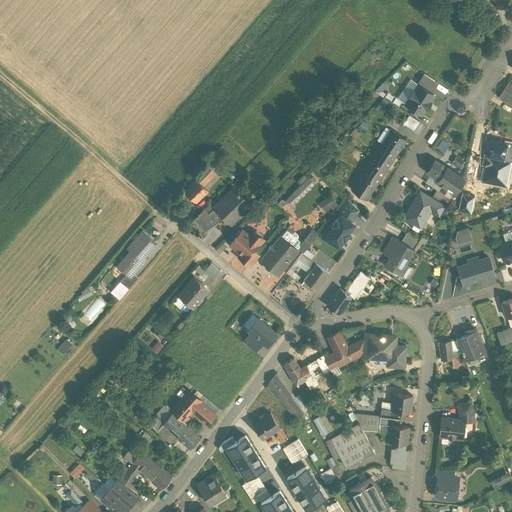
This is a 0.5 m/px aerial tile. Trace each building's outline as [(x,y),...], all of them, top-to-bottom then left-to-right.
[(419,83),(431,91),(438,81),(425,73),(419,83)] [(511,83),(508,81),(499,95),(511,103),(511,83)] [(406,102),(421,113),(434,94),(431,91),(419,83),(406,102)] [(411,113),(405,121),(415,127),(420,119),(411,113)] [(406,137),(391,127),(381,142),(396,152),(406,137)] [(507,143),(491,139),(487,154),(503,158),(507,143)] [(396,152),(381,142),(371,157),(386,167),(396,152)] [(486,164),(482,180),(506,185),(511,158),(511,143),(507,143),(503,158),(487,154),(487,156),(485,156),(484,164),(486,164)] [(386,167),(371,157),(361,172),(376,182),(386,167)] [(448,167),(435,158),(426,171),(438,179),(439,180),(448,167)] [(214,169),(209,164),(206,167),(211,172),(214,169)] [(197,176),(184,188),(195,199),(207,187),(202,181),(211,172),(206,167),(197,176)] [(448,167),(439,180),(438,179),(437,181),(454,192),(464,177),(448,167)] [(302,182),(286,197),(292,203),(314,180),(313,179),(315,178),(312,175),(310,177),(306,172),(299,179),(302,182)] [(376,182),(361,172),(351,187),(366,197),(376,182)] [(234,186),(208,211),(215,218),(222,211),(231,220),(250,202),(234,186)] [(420,189),(404,216),(413,222),(415,219),(422,223),(431,208),(439,213),(444,204),(420,189)] [(458,209),(471,211),(474,194),(462,191),(458,209)] [(333,206),(337,203),(331,194),(323,199),(327,206),(331,204),(333,206)] [(270,202),(265,199),(262,204),(267,207),(270,202)] [(340,215),(351,221),(359,208),(348,199),(338,213),(340,215)] [(208,211),(204,207),(193,217),(204,228),(215,218),(208,211)] [(340,215),(326,236),(339,245),(354,224),(351,221),(340,215)] [(459,241),(474,237),(470,225),(456,229),(459,241)] [(143,227),(128,245),(131,247),(120,260),(132,270),(133,271),(145,258),(142,255),(155,240),(150,235),(151,234),(143,227)] [(250,233),(243,227),(242,229),(239,229),(237,231),(238,234),(231,242),(243,251),(254,249),(253,248),(256,247),(264,238),(262,236),(263,233),(258,229),(255,230),(253,229),(250,233)] [(271,247),(263,257),(279,270),(298,247),(297,246),(299,244),(302,241),(297,236),(298,235),(298,232),(296,231),(293,231),(292,232),(287,228),(274,243),(273,242),(269,246),(271,247)] [(299,244),(304,248),(317,233),(311,229),(302,241),(299,244)] [(511,229),(503,232),(506,241),(511,239),(511,229)] [(420,239),(407,232),(401,241),(414,248),(420,239)] [(401,241),(392,235),(386,246),(393,250),(384,264),(399,273),(414,248),(401,241)] [(511,239),(506,241),(503,242),(501,247),(504,259),(511,257),(511,239)] [(254,249),(243,251),(240,254),(251,263),(259,252),(256,249),(254,249)] [(317,262),(302,251),(298,256),(312,267),(317,262)] [(488,255),(477,258),(478,260),(470,263),(469,261),(458,264),(464,282),(494,273),(488,255)] [(216,273),(222,267),(213,259),(207,266),(216,273)] [(308,273),(294,262),(290,267),(304,278),(308,273)] [(308,273),(304,278),(317,287),(329,271),(317,262),(312,267),(308,273)] [(209,272),(198,263),(195,268),(205,277),(209,272)] [(127,269),(120,278),(128,285),(137,275),(133,271),(132,270),(130,272),(127,269)] [(353,279),(354,280),(359,284),(363,287),(371,277),(361,269),(353,279)] [(193,275),(179,291),(185,296),(186,298),(188,300),(189,300),(194,303),(208,287),(193,275)] [(120,278),(111,289),(119,296),(128,285),(120,278)] [(340,287),(327,304),(338,312),(359,284),(354,280),(345,291),(340,287)] [(511,297),(502,300),(507,314),(511,312),(511,297)] [(276,331),(268,325),(258,317),(249,328),(251,330),(263,339),(267,343),(276,331)] [(511,325),(497,331),(501,342),(511,338),(511,325)] [(346,345),(338,329),(328,335),(336,351),(346,345)] [(477,329),(456,337),(460,348),(466,346),(470,355),(485,349),(477,329)] [(243,339),(255,349),(263,339),(251,330),(243,339)] [(384,333),(380,333),(379,333),(370,333),(369,344),(369,354),(381,355),(382,353),(388,353),(387,363),(404,364),(406,343),(393,342),(393,344),(387,343),(388,334),(384,334),(384,333)] [(66,335),(58,346),(65,351),(73,339),(66,335)] [(363,337),(346,345),(352,356),(351,356),(353,361),(361,356),(363,343),(363,337)] [(456,338),(451,339),(453,357),(452,357),(453,365),(459,365),(458,349),(460,349),(456,338)] [(451,339),(440,340),(441,358),(452,357),(453,357),(451,339)] [(336,351),(327,355),(331,365),(332,366),(337,364),(351,356),(352,356),(346,345),(336,351)] [(323,355),(307,363),(312,373),(329,365),(323,355)] [(300,367),(294,356),(284,362),(296,382),(312,373),(307,363),(300,367)] [(337,364),(332,366),(331,365),(330,366),(334,374),(341,371),(337,364)] [(294,397),(275,373),(269,381),(285,404),(294,397)] [(312,373),(296,382),(301,391),(313,385),(317,383),(312,373)] [(317,383),(313,385),(316,391),(321,389),(317,383)] [(498,386),(505,405),(511,402),(511,397),(507,383),(498,386)] [(189,389),(172,409),(184,420),(188,416),(186,414),(192,407),(207,421),(214,413),(202,402),(199,399),(200,398),(199,398),(189,389)] [(412,393),(392,390),(391,399),(393,399),(392,407),(392,408),(401,409),(410,410),(412,393)] [(207,396),(203,393),(199,398),(200,398),(199,399),(202,402),(207,396)] [(294,397),(285,404),(296,417),(304,411),(294,397)] [(471,403),(461,405),(460,417),(464,418),(464,419),(472,420),(473,411),(471,403)] [(165,404),(150,423),(157,429),(164,420),(172,410),(165,404)] [(392,407),(381,406),(380,414),(400,416),(401,409),(392,408),(392,407)] [(172,410),(164,420),(179,433),(187,423),(172,410)] [(280,425),(271,410),(253,421),(262,436),(276,428),(280,425)] [(321,432),(333,427),(326,410),(314,416),(321,432)] [(380,414),(354,411),(360,422),(363,427),(379,428),(380,422),(390,423),(390,422),(399,423),(400,416),(380,414)] [(460,417),(442,416),(440,433),(448,434),(448,435),(449,437),(452,437),(454,436),(454,435),(462,436),(464,419),(464,418),(460,417)] [(360,422),(331,439),(340,454),(346,465),(374,448),(363,427),(360,422)] [(399,423),(390,422),(390,423),(389,430),(387,430),(386,439),(389,439),(407,441),(408,424),(399,423)] [(179,433),(178,435),(191,446),(200,434),(187,423),(179,433)] [(287,436),(280,425),(276,428),(278,431),(278,433),(281,439),(287,436)] [(236,453),(239,459),(255,449),(246,434),(227,445),(233,455),(236,453)] [(283,446),(286,451),(301,441),(298,437),(283,446)] [(340,454),(331,439),(326,441),(335,457),(340,454)] [(407,441),(389,439),(388,449),(391,449),(390,459),(392,459),(392,466),(406,467),(408,447),(406,447),(407,441)] [(286,451),(289,456),(304,446),(301,441),(286,451)] [(289,456),(292,461),(307,451),(304,446),(289,456)] [(141,449),(122,474),(130,481),(140,467),(139,466),(149,455),(141,449)] [(265,465),(255,449),(239,459),(243,465),(240,467),(246,476),(265,465)] [(172,475),(154,459),(153,459),(149,455),(139,466),(140,467),(163,486),(172,475)] [(83,466),(79,462),(71,470),(75,474),(83,466)] [(287,475),(297,491),(313,481),(309,475),(311,473),(306,464),(287,475)] [(330,466),(321,471),(326,480),(336,475),(330,466)] [(122,474),(117,469),(113,475),(116,478),(117,477),(127,486),(131,481),(130,481),(122,474)] [(492,476),(495,484),(511,476),(511,473),(510,469),(492,476)] [(62,473),(53,472),(53,481),(61,482),(62,473)] [(214,472),(197,483),(210,502),(208,499),(224,489),(214,472)] [(260,477),(257,472),(242,482),(245,487),(260,477)] [(348,477),(345,478),(349,486),(361,479),(357,472),(356,473),(348,477)] [(388,506),(371,474),(361,479),(349,486),(354,496),(363,511),(378,511),(379,511),(388,506)] [(446,476),(438,475),(437,481),(439,481),(438,486),(436,487),(435,492),(437,494),(456,496),(459,494),(459,491),(457,488),(456,488),(457,476),(447,475),(446,476)] [(127,486),(117,477),(116,478),(109,486),(128,502),(136,493),(127,486)] [(263,482),(260,477),(245,487),(248,492),(263,482)] [(313,481),(297,491),(306,507),(325,495),(319,486),(317,488),(313,481)] [(266,487),(263,482),(248,492),(251,497),(266,487)] [(128,502),(109,486),(101,496),(112,504),(121,511),(128,502)] [(77,503),(82,498),(71,487),(66,492),(77,503)] [(269,492),(266,487),(251,497),(254,502),(269,492)] [(270,508),(272,511),(276,511),(289,504),(280,489),(262,500),(267,509),(270,508)] [(363,511),(354,496),(348,499),(354,511),(363,511)] [(100,511),(101,511),(90,497),(83,503),(90,511),(100,511)] [(344,511),(337,498),(326,505),(330,511),(344,511)] [(90,511),(83,503),(82,503),(84,506),(76,511),(90,511)]
